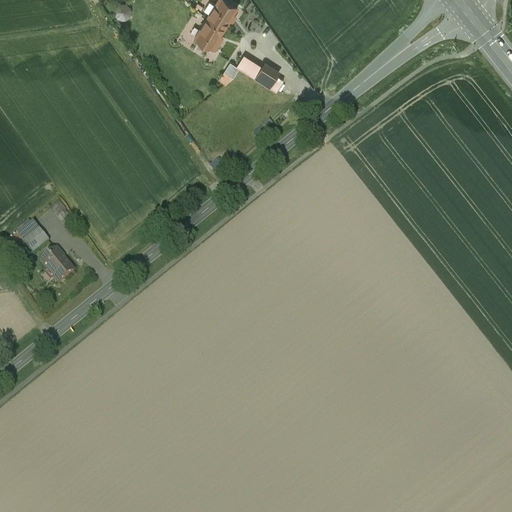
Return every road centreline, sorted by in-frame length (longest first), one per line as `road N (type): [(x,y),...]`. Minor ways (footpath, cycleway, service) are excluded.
road 1 (tertiary): [(0,378),(460,3)]
road 2 (track): [(222,197),(84,0)]
